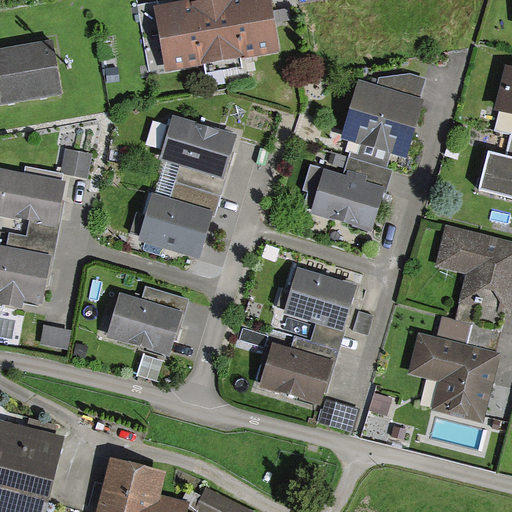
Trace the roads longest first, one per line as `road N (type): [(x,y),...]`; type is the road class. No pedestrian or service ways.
road 1 (residential): [(450,80),(396,274),(247,229),(193,409)]
road 2 (residential): [(511,490),(193,409)]
road 3 (residential): [(193,409),(0,361)]
